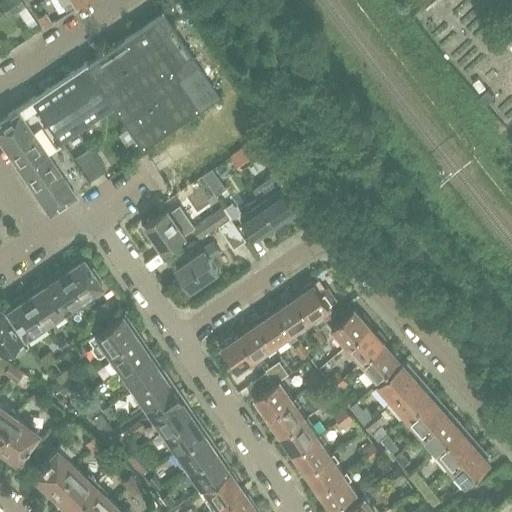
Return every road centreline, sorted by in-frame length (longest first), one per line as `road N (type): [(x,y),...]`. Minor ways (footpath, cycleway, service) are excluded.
road 1 (residential): [(511,439),(348,251),(331,243)]
road 2 (residential): [(296,511),(179,338)]
road 3 (residential): [(179,338),(316,242),(331,243)]
road 4 (residential): [(179,338),(91,209)]
road 5 (residential): [(0,77),(120,0)]
